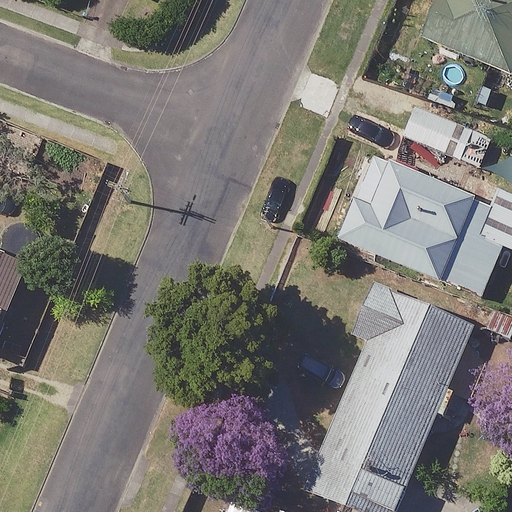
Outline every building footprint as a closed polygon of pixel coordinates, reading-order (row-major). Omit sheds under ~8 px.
[(511,0),(436,0),(421,41),(511,76),(511,0)] [(490,137),(411,109),(400,138),(480,167),(490,137)] [(472,194),(370,155),(337,242),(481,297),(501,246),(511,250),(511,195),(477,182),(472,194)] [(0,331),(29,259),(0,247),(0,331)] [(394,511),(466,327),(371,290),(355,331),(365,335),(305,492),(356,511),(394,511)] [(490,511),(416,485),(406,511),(490,511)]
